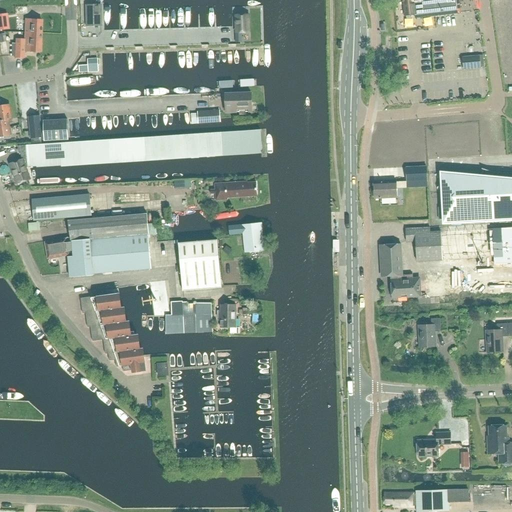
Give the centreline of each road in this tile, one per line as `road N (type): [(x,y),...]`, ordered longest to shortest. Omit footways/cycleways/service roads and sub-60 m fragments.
road 1 (primary): [(353,387),(353,0)]
road 2 (unclassified): [(70,5),(66,61),(0,81)]
